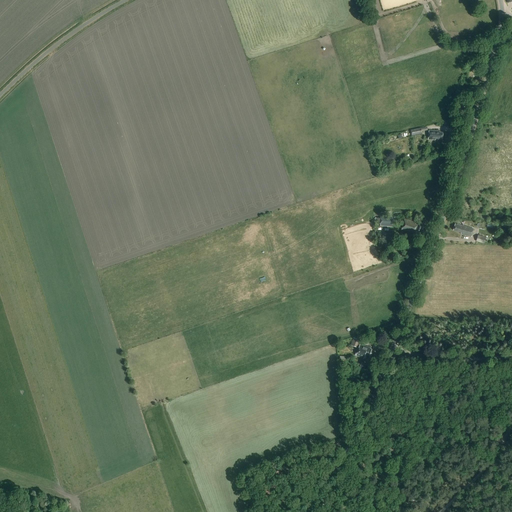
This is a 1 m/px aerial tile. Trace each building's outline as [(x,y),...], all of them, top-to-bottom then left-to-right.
[(421,128),(413,129),(415,136),(422,134),(421,128)] [(443,140),(443,133),(440,132),(440,131),(429,130),(428,139),(435,140),(435,139),(443,140)] [(380,218),(375,218),(375,224),(380,224),(380,227),(394,227),(394,216),(381,216),(380,218)] [(422,236),(422,233),(421,233),(422,232),(421,231),(423,226),(416,224),(416,223),(406,219),(402,230),(415,234),(415,235),(420,237),(421,235),(422,236)] [(471,237),(474,229),(456,224),(454,231),(461,233),(461,234),(471,237)] [(486,237),(478,235),(476,241),(484,244),(485,241),(487,241),(488,236),(486,236),(486,237)] [(353,338),(351,345),(356,347),(359,340),(353,338)] [(364,359),(365,357),(366,355),(370,356),(372,350),(371,349),(371,348),(362,345),(360,344),(356,356),(364,359)]
